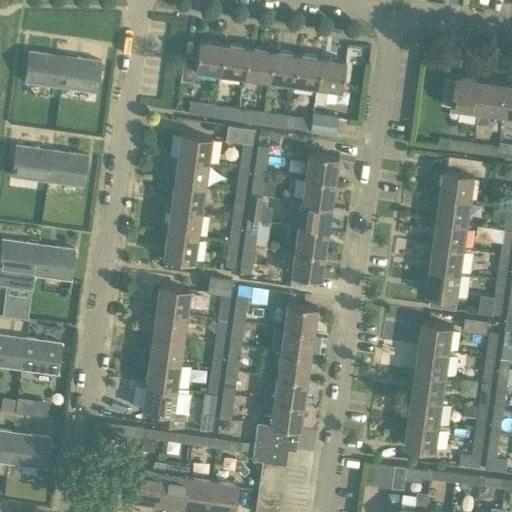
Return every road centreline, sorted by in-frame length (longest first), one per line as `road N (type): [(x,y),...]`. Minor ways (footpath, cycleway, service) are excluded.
road 1 (residential): [(66,511),(140,0)]
road 2 (residential): [(322,511),(391,16)]
road 3 (residential): [(511,35),(391,16)]
